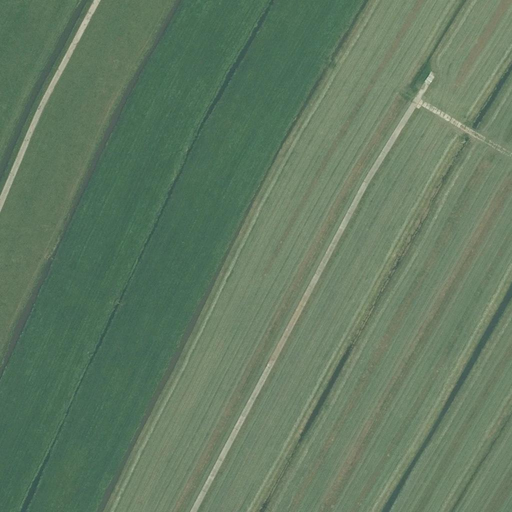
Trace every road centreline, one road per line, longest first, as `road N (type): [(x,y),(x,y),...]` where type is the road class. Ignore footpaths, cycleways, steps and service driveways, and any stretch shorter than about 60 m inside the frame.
road 1 (track): [(193,511),(415,101),(511,155)]
road 2 (track): [(0,205),(97,0)]
